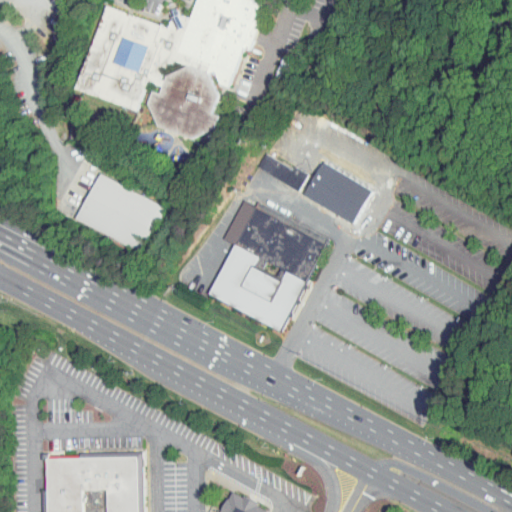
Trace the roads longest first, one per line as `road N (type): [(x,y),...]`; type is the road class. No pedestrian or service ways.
road 1 (primary): [(393,441),(0,232)]
road 2 (primary): [(0,269),(375,469)]
road 3 (primary): [(493,511),(397,464),(375,469)]
